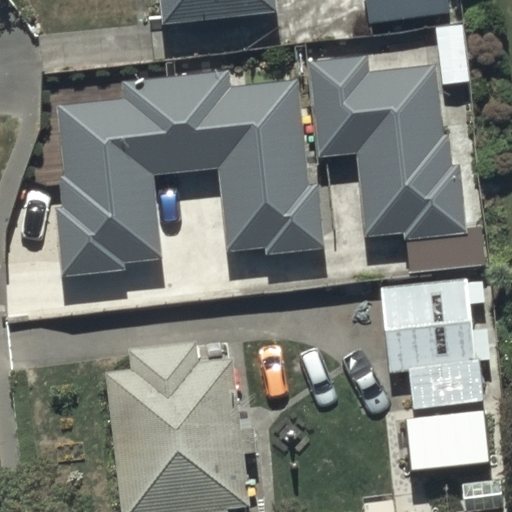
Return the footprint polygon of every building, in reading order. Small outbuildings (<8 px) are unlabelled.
[(160,0),(161,14),(164,14),(276,4),(276,0),(160,0)] [(450,0),(367,0),(369,17),(452,8),(450,0)] [(356,148),(363,227),(403,224),(404,231),(467,227),(462,160),(451,161),(445,93),(441,94),(438,58),(429,59),(428,40),(307,52),(317,150),(356,148)] [(61,268),(127,264),(127,251),(163,250),(154,165),(219,160),(226,243),(266,240),(267,245),(325,239),(322,176),(309,177),(300,71),(292,71),(290,56),(66,79),(68,96),(60,97),(62,199),(56,199),(61,268)] [(385,277),(385,279),(388,368),(410,368),(411,398),(482,396),(480,353),(472,353),(470,273),(385,277)] [(132,359),(107,361),(122,511),(189,505),(189,508),(229,504),(228,498),(248,497),(235,349),(198,352),(197,333),(130,338),(132,359)]
